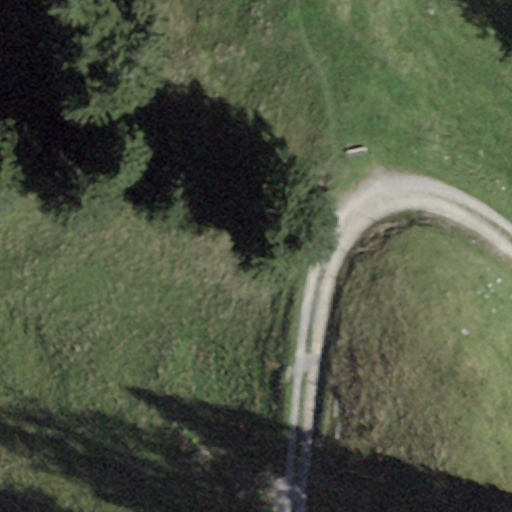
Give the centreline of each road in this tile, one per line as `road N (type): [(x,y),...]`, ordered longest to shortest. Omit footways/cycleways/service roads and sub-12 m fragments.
road 1 (track): [(352,218),(321,281),(284,511)]
road 2 (track): [(511,241),(459,201),(396,192),(352,218)]
